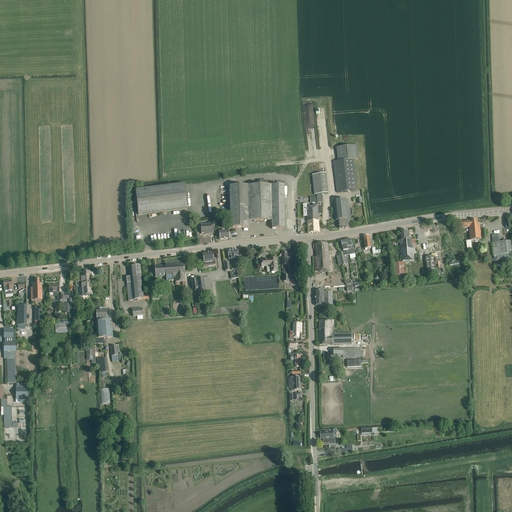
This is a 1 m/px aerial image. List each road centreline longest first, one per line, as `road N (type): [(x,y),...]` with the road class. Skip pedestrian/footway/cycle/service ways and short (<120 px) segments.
road 1 (tertiary): [(0,274),(308,237)]
road 2 (unclassified): [(317,511),(308,237)]
road 3 (tertiary): [(308,237),(511,209)]
